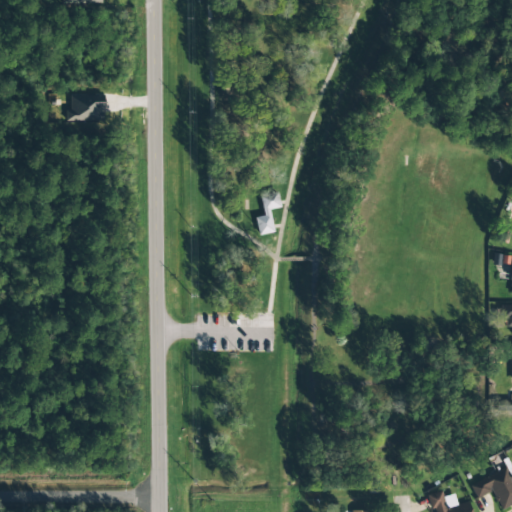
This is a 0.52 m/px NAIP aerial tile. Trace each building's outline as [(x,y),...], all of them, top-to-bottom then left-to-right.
[(80,2),(101,2),(101,0),(61,0),(62,9),(80,9),(80,2)] [(70,110),(66,110),(66,122),(104,121),(103,94),(70,95),(70,110)] [(267,210),(278,208),(274,192),(257,195),(261,216),(252,217),(256,235),(271,232),(267,210)] [(511,339),(511,305),(499,305),(499,323),(510,323),(510,339),(511,339)] [(490,492),(500,511),(511,506),(511,486),(503,468),(468,485),(475,499),(490,492)] [(450,511),(444,490),(425,496),(429,511),(450,511)]
